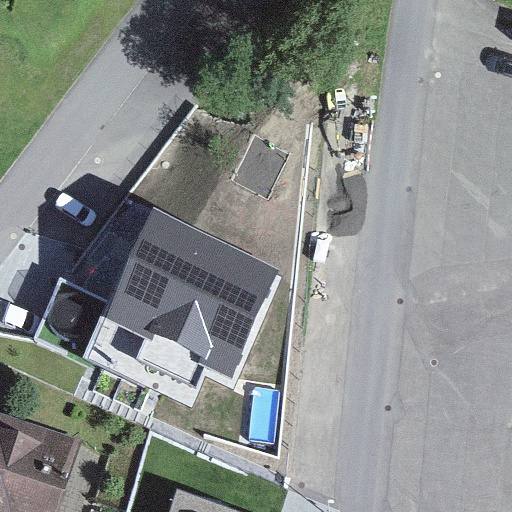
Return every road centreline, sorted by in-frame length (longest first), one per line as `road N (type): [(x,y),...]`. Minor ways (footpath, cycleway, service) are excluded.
road 1 (unclassified): [(413,0),(355,511)]
road 2 (residential): [(0,228),(182,0)]
